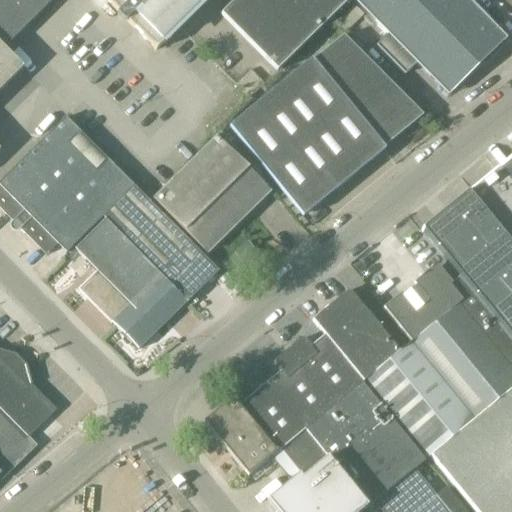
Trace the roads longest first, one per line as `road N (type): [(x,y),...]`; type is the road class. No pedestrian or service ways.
road 1 (unclassified): [(138,419),(511,104)]
road 2 (unclassified): [(138,419),(0,276)]
road 3 (unclassified): [(22,511),(138,419)]
road 4 (unclassified): [(216,511),(138,419)]
